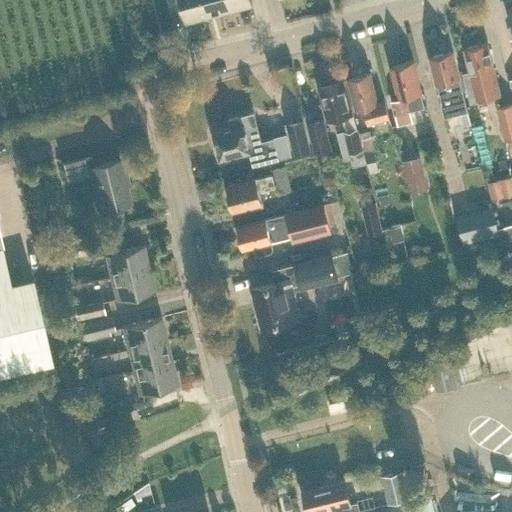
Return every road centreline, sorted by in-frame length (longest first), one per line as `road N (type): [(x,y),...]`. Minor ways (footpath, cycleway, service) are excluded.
road 1 (residential): [(250,511),(151,99),(156,85),(175,66),(434,0)]
road 2 (unclassified): [(511,414),(481,402),(457,412),(452,424),(465,456),(511,471)]
